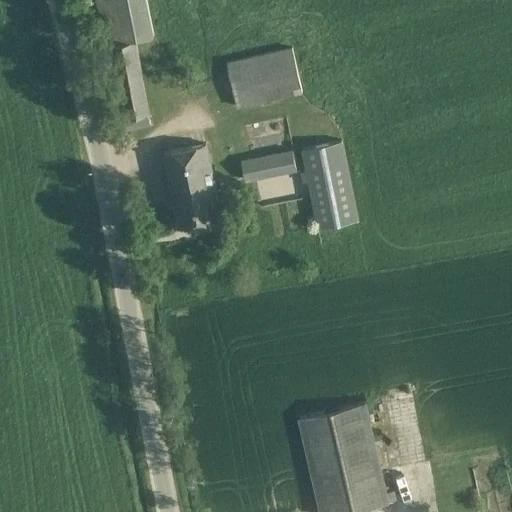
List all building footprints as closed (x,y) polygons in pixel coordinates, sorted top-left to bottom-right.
[(96,0),(103,44),(104,43),(122,117),(152,110),(135,39),(156,34),(149,0),(96,0)] [(228,60),(238,106),(304,91),(293,45),(228,60)] [(344,139),(302,148),(317,226),(362,216),(344,139)] [(206,142),(165,151),(179,226),(221,216),(206,142)] [(248,180),(300,171),(294,148),(245,158),(248,180)] [(298,417),(306,449),(320,511),(342,511),(389,501),(389,500),(396,498),(394,489),(387,491),(366,400),(298,417)]
